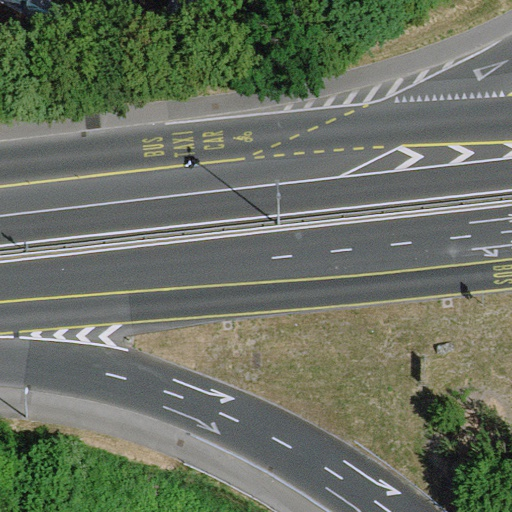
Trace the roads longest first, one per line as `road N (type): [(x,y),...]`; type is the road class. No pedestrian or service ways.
road 1 (primary): [(0,296),(511,245)]
road 2 (primary): [(0,366),(85,371),(196,406),(277,440),(393,511)]
road 3 (primary): [(511,59),(432,104),(194,195)]
road 4 (primary): [(511,160),(194,195)]
road 5 (primary): [(194,195),(0,216)]
